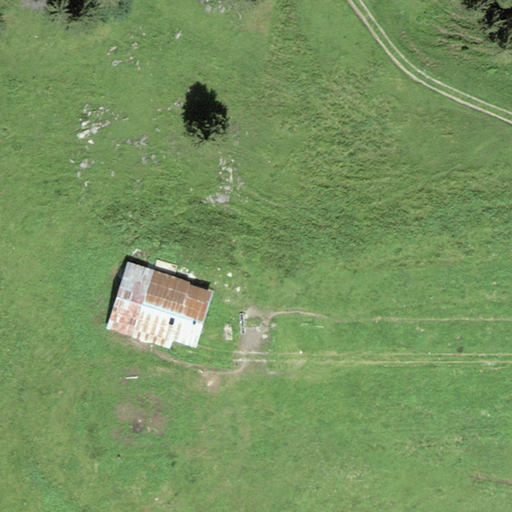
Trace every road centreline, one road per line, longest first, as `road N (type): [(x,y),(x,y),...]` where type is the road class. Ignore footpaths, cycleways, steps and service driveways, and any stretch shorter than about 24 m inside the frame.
road 1 (track): [(218,354),(511,356)]
road 2 (track): [(511,117),(455,99),(382,42),(353,0)]
